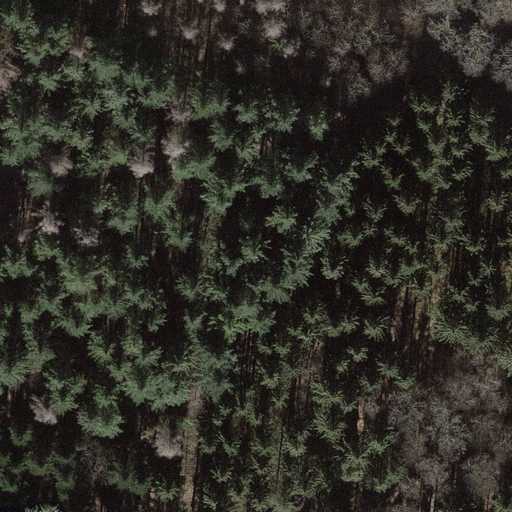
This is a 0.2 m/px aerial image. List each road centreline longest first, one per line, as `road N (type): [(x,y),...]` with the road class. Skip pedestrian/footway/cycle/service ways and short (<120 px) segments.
road 1 (track): [(388,88),(287,272),(123,511)]
road 2 (track): [(0,159),(45,168),(143,165),(373,93)]
road 3 (track): [(65,0),(190,55),(373,93)]
road 4 (track): [(447,0),(511,103)]
